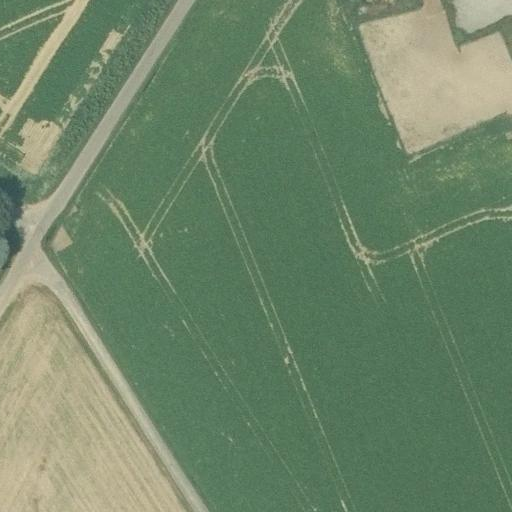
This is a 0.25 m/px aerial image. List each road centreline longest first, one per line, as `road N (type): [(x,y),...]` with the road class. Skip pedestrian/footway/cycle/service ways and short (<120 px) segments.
road 1 (unclassified): [(202,511),(30,239)]
road 2 (unclassified): [(181,0),(30,239)]
